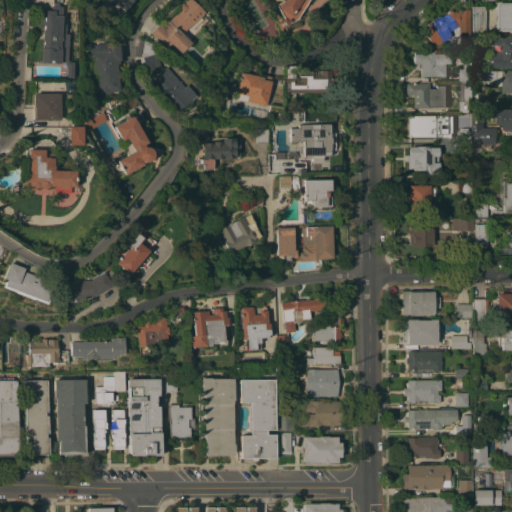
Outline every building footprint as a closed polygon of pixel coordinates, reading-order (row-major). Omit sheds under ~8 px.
[(134,0),(125,11),(112,1),(105,10),(99,5),(102,0),(134,0)] [(159,23),(161,25),(166,19),(168,21),(174,14),(175,15),(179,11),(176,8),(181,3),(182,4),(186,0),(192,0),(204,12),(189,27),(188,26),(181,33),(182,34),(181,34),(190,43),(180,53),(170,43),(165,48),(149,33),(159,23)] [(307,0),(296,19),(288,24),(288,25),(279,29),(275,22),(283,18),(275,4),(283,0),(307,0)] [(61,6),(61,23),(64,23),(64,33),(67,33),(66,61),(59,61),(59,63),(40,62),(41,45),(40,45),(40,40),(41,40),(42,29),(43,29),(43,25),(42,25),(42,24),(38,24),(39,9),(50,10),(50,5),(52,5),(52,2),(58,2),(58,6),(61,6)] [(511,31),(494,31),(494,2),(511,2),(511,31)] [(485,35),(472,35),(472,6),(484,6),(485,35)] [(428,49),(424,43),(428,41),(423,31),(429,28),(427,24),(440,16),(440,17),(447,13),(447,12),(447,11),(448,10),(449,10),(451,10),(452,10),(458,11),(458,9),(469,9),(469,36),(453,36),(451,37),(450,36),(428,49)] [(511,36),(511,66),(490,67),(490,55),(493,55),(493,52),(502,52),(502,48),(501,47),(501,45),(492,45),(492,36),(511,36)] [(456,46),(449,49),(445,41),(452,38),(456,46)] [(138,58),(141,39),(156,46),(154,53),(142,57),(138,58)] [(120,59),(118,60),(119,63),(116,64),(119,90),(109,91),(110,94),(98,95),(97,83),(91,84),(89,71),(92,71),(90,53),(91,52),(90,45),(104,43),(104,42),(118,41),(120,59)] [(433,53),(446,53),(446,76),(419,76),(419,67),(418,66),(418,63),(413,63),(413,53),(425,53),(425,51),(433,51),(433,53)] [(155,53),(160,66),(147,71),(142,58),(155,53)] [(71,78),(64,78),(65,61),(72,62),(71,78)] [(195,96),(177,111),(150,79),(165,67),(183,87),(185,85),(195,96)] [(471,69),(471,81),(459,81),(459,69),(471,69)] [(511,70),(511,93),(502,93),(502,85),(496,85),(496,82),(480,82),(480,71),(511,70)] [(296,77),(296,81),(299,81),(298,72),(308,71),(314,71),(314,74),(320,74),(320,71),(329,71),(330,79),(332,79),(332,92),(286,93),(285,78),(296,77)] [(257,75),(257,76),(258,76),(259,74),(271,76),(265,105),(246,101),(247,95),(232,92),(233,86),(238,86),(240,72),(257,75)] [(71,94),(63,94),(63,81),(71,81),(71,94)] [(472,112),(459,112),(459,82),(472,82),(472,112)] [(428,83),(428,88),(435,88),(435,85),(446,85),(446,94),(447,94),(447,98),(446,98),(446,106),(428,107),(428,108),(412,108),(412,94),(405,94),(405,83),(428,83)] [(58,93),(58,101),(59,101),(59,111),(58,111),(58,120),(33,120),(33,118),(32,118),(32,106),(32,94),(32,93),(58,93)] [(472,106),(482,106),(482,114),(483,114),(483,127),(497,127),(497,129),(496,129),(496,142),(497,142),(497,143),(493,143),(492,145),(491,145),(492,148),(487,150),(486,146),(489,145),(485,145),(485,143),(477,143),(477,145),(471,145),(471,143),(471,142),(459,142),(459,131),(471,131),(471,114),(472,114),(472,106)] [(511,133),(507,134),(507,132),(506,132),(505,132),(505,130),(504,130),(504,124),(499,124),(499,109),(511,109),(511,133)] [(103,115),(103,116),(105,120),(90,129),(87,125),(82,128),(78,120),(91,113),(94,113),(97,113),(101,111),(103,115)] [(423,114),(424,117),(427,117),(427,118),(432,118),(432,115),(452,115),(452,133),(448,133),(449,136),(427,137),(427,143),(416,143),(416,132),(405,132),(405,120),(412,120),(412,114),(423,114)] [(130,116),(137,128),(138,128),(140,128),(141,129),(142,130),(142,131),(141,132),(140,133),(146,142),(144,143),(146,147),(148,148),(150,149),(151,151),(151,153),(151,155),(151,157),(150,158),(148,160),(146,161),(142,161),(140,163),(141,164),(123,174),(120,169),(119,170),(117,166),(118,166),(115,160),(126,154),(123,149),(123,144),(125,143),(123,139),(120,140),(112,126),(130,116)] [(328,124),(328,132),(333,132),(333,148),(331,148),(331,153),(328,153),(328,155),(320,155),(321,161),(311,161),(311,156),(302,156),(302,141),(289,141),(289,128),(297,128),(297,124),(328,124)] [(67,127),(80,127),(80,132),(83,132),(86,138),(81,137),(81,144),(67,144),(67,127)] [(266,142),(255,142),(255,129),(266,128),(266,142)] [(210,142),(210,141),(220,141),(220,138),(233,138),(233,140),(238,140),(238,156),(233,156),(233,158),(212,158),(212,169),(202,169),(202,164),(196,164),(197,157),(201,157),(201,142),(210,142)] [(414,146),(432,146),(432,147),(437,147),(437,156),(437,163),(438,174),(423,174),(423,170),(412,170),(412,168),(408,168),(408,157),(407,157),(407,147),(414,147),(414,146)] [(42,149),(42,156),(46,157),(51,158),(51,165),(51,170),(73,170),(72,186),(68,186),(68,192),(51,192),(52,186),(46,186),(45,187),(43,188),(41,188),(39,188),(37,187),(31,187),(31,190),(23,190),(23,179),(25,179),(26,149),(42,149)] [(278,175),(297,175),(297,184),(298,184),(298,188),(278,188),(278,175)] [(303,179),(328,179),(329,190),(326,190),(326,196),(329,196),(329,207),(319,207),(319,208),(315,208),(315,207),(310,207),(310,200),(310,202),(305,202),(305,200),(303,200),(303,179)] [(471,181),(471,194),(458,194),(458,181),(471,181)] [(511,209),(507,210),(507,196),(499,196),(499,182),(511,182),(511,209)] [(428,185),(428,187),(434,187),(434,197),(428,197),(428,213),(406,213),(406,194),(409,194),(409,185),(428,185)] [(486,216),(473,216),(473,203),(485,203),(486,216)] [(228,252),(222,241),(223,240),(217,229),(241,216),(241,217),(247,214),(259,235),(228,252)] [(472,230),(458,230),(458,235),(451,235),(451,234),(451,218),(472,218),(472,230)] [(406,234),(406,220),(429,220),(429,228),(431,228),(431,246),(408,245),(408,234),(406,234)] [(485,224),(485,243),(473,243),(473,224),(485,224)] [(331,258),(299,261),(298,252),(302,251),(301,247),(305,246),(305,245),(302,245),(301,225),(330,225),(331,258)] [(292,227),(293,250),(295,250),(295,256),(289,257),(290,266),(277,266),(277,255),(276,255),(275,227),(292,227)] [(139,228),(154,241),(154,242),(155,243),(129,274),(115,263),(129,247),(126,245),(126,244),(139,228)] [(22,269),(24,270),(24,271),(52,283),(44,301),(34,297),(33,299),(15,292),(15,290),(4,286),(6,280),(2,278),(8,262),(22,268),(22,269)] [(89,280),(103,272),(111,286),(92,297),(85,297),(85,298),(76,298),(74,298),(74,302),(61,304),(61,299),(59,299),(54,299),(54,280),(59,280),(89,280)] [(413,291),(413,290),(433,290),(433,297),(439,297),(439,308),(433,308),(433,315),(414,315),(414,314),(401,314),(401,291),(413,291)] [(511,293),(511,317),(495,317),(495,293),(511,293)] [(483,298),(483,314),(471,314),(471,297),(483,298)] [(298,299),(302,299),(302,300),(321,298),(322,309),(308,311),(309,318),(300,319),(300,322),(293,323),(294,331),(284,332),(283,321),(282,321),(281,312),(280,302),(298,300),(298,299)] [(470,315),(455,315),(455,304),(470,304),(470,315)] [(259,310),(266,310),(267,323),(269,323),(269,329),(268,329),(269,334),(267,334),(267,337),(259,337),(259,348),(259,353),(253,354),(253,349),(247,349),(247,348),(246,348),(246,345),(247,344),(247,343),(246,343),(245,339),(247,339),(247,338),(244,338),(244,339),(242,339),(242,337),(241,337),(241,333),(242,333),(241,321),(240,321),(240,318),(241,318),(240,316),(240,313),(240,307),(251,306),(251,307),(252,307),(253,314),(259,314),(259,310)] [(207,310),(207,314),(212,314),(212,309),(213,309),(213,308),(221,307),(221,310),(224,310),(224,317),(227,317),(228,325),(222,326),(223,341),(216,341),(216,343),(210,343),(210,345),(190,347),(190,336),(193,335),(192,311),(207,310)] [(312,330),(330,312),(338,312),(338,317),(333,318),(333,326),(339,326),(339,332),(340,332),(340,335),(339,335),(339,343),(328,342),(328,340),(326,340),(326,343),(320,342),(320,341),(312,340),(312,330)] [(167,334),(165,334),(166,343),(165,343),(165,346),(156,346),(156,345),(136,346),(135,326),(143,326),(142,321),(152,320),(152,317),(164,316),(165,326),(167,326),(167,334)] [(436,345),(405,345),(405,319),(415,319),(415,320),(428,320),(428,319),(436,319),(436,345)] [(496,327),(510,327),(510,329),(511,329),(511,349),(500,350),(500,346),(496,346),(496,327)] [(472,343),(471,343),(471,337),(472,337),(472,331),(482,331),(482,343),(484,343),(485,355),(472,355),(472,343)] [(287,335),(287,347),(285,347),(285,350),(277,350),(277,348),(276,348),(276,335),(287,335)] [(465,335),(465,342),(469,342),(469,348),(449,348),(450,335),(465,335)] [(110,341),(110,338),(114,338),(114,337),(117,337),(121,337),(123,337),(123,354),(117,354),(117,356),(111,356),(111,358),(81,358),(81,356),(70,356),(70,341),(110,341)] [(57,350),(66,350),(66,362),(55,362),(55,363),(51,364),(51,362),(46,362),(46,366),(29,366),(29,367),(28,367),(28,368),(25,368),(25,367),(23,367),(23,364),(25,364),(25,354),(27,354),(27,353),(25,353),(25,343),(27,343),(27,341),(40,341),(40,338),(46,338),(46,339),(56,339),(56,346),(56,347),(57,349),(57,350)] [(331,347),(331,351),(338,351),(338,357),(340,357),(340,361),(338,361),(338,364),(333,364),(333,365),(330,365),(330,364),(306,364),(306,358),(313,358),(313,355),(312,355),(312,347),(331,347)] [(432,369),(406,370),(406,363),(405,363),(405,357),(406,357),(406,351),(440,351),(440,370),(432,370),(432,369)] [(466,368),(466,377),(454,377),(454,368),(466,368)] [(162,370),(176,370),(176,390),(171,391),(162,391),(162,370)] [(336,396),(305,396),(305,370),(336,370),(336,396)] [(114,371),(124,371),(125,391),(114,391),(114,395),(117,395),(117,400),(114,400),(114,403),(112,403),(112,404),(109,404),(109,405),(106,405),(106,403),(105,403),(105,404),(102,404),(102,403),(99,403),(99,404),(97,404),(97,403),(92,403),(92,399),(95,399),(95,386),(103,386),(103,376),(114,376),(114,371)] [(16,380),(17,454),(12,454),(12,456),(0,456),(0,377),(13,377),(13,380),(16,380)] [(85,379),(85,403),(82,403),(82,425),(83,425),(84,454),(71,454),(71,455),(63,455),(63,454),(57,454),(57,441),(56,441),(55,398),(55,391),(54,391),(54,379),(55,379),(55,377),(63,377),(63,379),(70,379),(70,378),(78,378),(78,379),(85,379)] [(201,419),(201,412),(203,412),(203,409),(201,409),(201,402),(203,402),(203,398),(200,398),(200,393),(203,393),(203,392),(201,392),(201,378),(202,378),(202,377),(211,377),(211,378),(233,378),(233,400),(231,400),(232,443),(233,443),(233,455),(204,455),(203,439),(201,439),(201,433),(203,433),(203,429),(201,429),(201,424),(203,424),(203,419),(201,419)] [(159,378),(159,395),(156,395),(156,406),(159,406),(159,427),(158,427),(158,432),(159,432),(159,455),(151,455),(151,454),(142,454),(142,455),(128,455),(128,396),(128,387),(127,387),(127,379),(159,378)] [(249,435),(249,402),(239,402),(239,379),(274,379),(274,429),(265,429),(265,434),(274,434),(274,458),(256,458),(256,460),(251,460),(251,458),(239,458),(239,435),(249,435)] [(440,379),(440,390),(441,390),(441,396),(440,396),(440,401),(439,401),(439,402),(426,402),(406,402),(406,400),(405,400),(405,395),(402,395),(402,388),(405,388),(405,382),(406,382),(406,380),(440,379)] [(472,393),(472,379),(485,379),(486,393),(472,393)] [(27,454),(27,441),(32,441),(32,435),(25,435),(25,399),(32,399),(31,392),(23,392),(23,380),(47,380),(47,454),(27,454)] [(454,395),(454,392),(471,392),(471,400),(467,400),(467,406),(454,406),(454,402),(447,402),(447,395),(454,395)] [(303,425),(303,422),(298,422),(298,414),(312,413),(312,412),(303,412),(303,401),(340,401),(340,424),(303,425)] [(190,419),(187,419),(187,427),(189,427),(189,437),(183,437),(183,441),(177,441),(177,437),(169,437),(169,404),(178,404),(178,407),(190,407),(190,419)] [(103,449),(93,449),(93,446),(92,433),(94,433),(94,423),(92,423),(92,409),(105,409),(105,412),(104,412),(104,414),(105,414),(105,416),(104,416),(104,418),(105,418),(105,421),(104,421),(104,422),(105,422),(105,434),(104,434),(105,434),(105,437),(104,437),(104,441),(105,441),(105,444),(103,444),(103,449)] [(123,409),(123,423),(122,423),(122,432),(123,432),(123,446),(123,449),(112,449),(112,444),(111,444),(111,441),(112,441),(112,439),(111,439),(111,438),(112,438),(112,437),(111,437),(111,434),(110,434),(110,422),(112,422),(112,421),(111,421),(111,418),(112,418),(112,416),(111,416),(111,413),(112,413),(112,412),(110,412),(110,409),(123,409)] [(427,428),(427,430),(425,430),(425,428),(407,428),(407,427),(405,427),(405,422),(403,422),(403,416),(405,416),(405,411),(407,411),(407,410),(456,409),(456,421),(450,421),(450,424),(442,424),(442,425),(440,425),(440,429),(432,429),(428,429),(428,428),(427,428)] [(278,430),(279,416),(293,416),(293,431),(278,430)] [(503,418),(503,429),(491,429),(491,418),(503,418)] [(467,426),(467,435),(455,435),(455,426),(467,426)] [(290,453),(278,453),(278,432),(290,432),(290,453)] [(497,433),(511,432),(511,454),(501,455),(500,448),(497,448),(497,433)] [(318,437),(318,436),(327,436),(336,436),(336,442),(340,442),(340,457),(336,457),(336,462),(301,462),(301,437),(318,437)] [(436,437),(436,450),(439,449),(439,457),(424,458),(424,456),(418,456),(418,458),(407,458),(407,451),(402,452),(402,443),(407,443),(407,437),(436,437)] [(472,440),(486,440),(486,458),(500,458),(499,467),(472,467),(472,440)] [(467,450),(467,463),(455,463),(455,462),(453,462),(453,458),(454,458),(454,450),(467,450)] [(449,465),(449,480),(441,480),(441,488),(430,488),(430,489),(415,489),(415,488),(402,488),(402,474),(407,474),(407,465),(449,465)] [(502,470),(502,469),(511,468),(511,492),(502,493),(502,480),(495,480),(494,475),(495,470),(502,470)] [(471,494),(458,494),(458,480),(471,480),(471,494)] [(500,504),(472,504),(472,488),(489,488),(489,489),(500,489),(500,504)] [(415,498),(415,496),(451,496),(451,511),(406,511),(402,511),(402,498),(415,498)] [(301,503),(317,503),(327,503),(336,503),(336,509),(340,509),(340,511),(301,511),(301,504),(301,503)]
